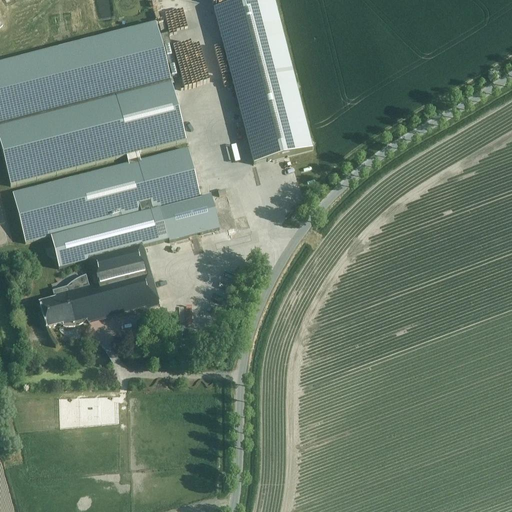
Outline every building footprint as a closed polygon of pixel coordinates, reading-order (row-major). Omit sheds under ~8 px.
[(313,150),(274,0),(247,0),(213,9),(254,165),(313,150)] [(0,64),(0,150),(10,189),(126,159),(128,166),(71,181),(71,180),(12,195),(25,246),(50,239),(84,230),(160,210),(201,200),(188,150),(140,163),(138,155),(186,143),(169,80),(178,77),(170,46),(161,48),(155,24),(0,64)] [(211,197),(201,200),(160,210),(168,242),(169,244),(220,231),(211,197)] [(168,242),(160,210),(84,230),(50,239),(58,272),(85,264),(143,249),(168,242)] [(160,307),(143,249),(85,264),(90,285),(89,286),(86,277),(80,280),(75,282),(71,285),(67,289),(68,294),(54,297),(54,299),(38,303),(44,329),(60,325),(61,328),(66,329),(71,329),(76,328),(81,327),(84,325),(86,321),(89,325),(160,307)] [(136,322),(141,347),(166,341),(163,328),(154,330),(151,318),(136,322)]
